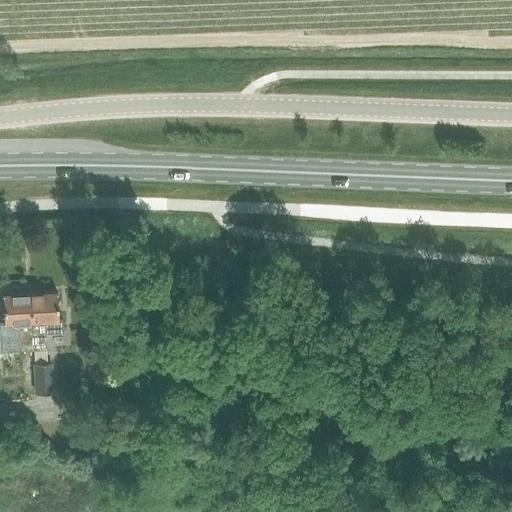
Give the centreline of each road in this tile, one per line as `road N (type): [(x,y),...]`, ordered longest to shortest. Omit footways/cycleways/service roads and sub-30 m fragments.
road 1 (unclassified): [(0,119),(200,105),(511,116)]
road 2 (primary): [(0,167),(511,182)]
